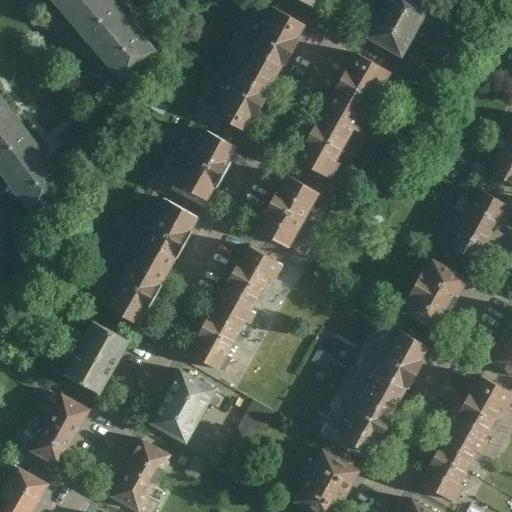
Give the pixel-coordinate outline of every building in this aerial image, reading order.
[(90,0),(47,0),(66,21),(90,0)] [(157,51),(112,0),(90,0),(66,21),(119,83),(157,51)] [(406,0),(388,0),(366,41),(393,56),(420,8),(406,0)] [(286,59),(305,24),(270,5),(251,41),(286,59)] [(267,95),(286,59),(251,41),(232,76),(267,95)] [(355,55),(334,91),(364,108),(384,72),(355,55)] [(248,130),(267,95),(232,76),(213,111),(248,130)] [(334,91),(314,127),(343,144),(364,108),(334,91)] [(0,178),(40,149),(0,94),(0,178)] [(314,127),(294,163),(323,179),(343,144),(314,127)] [(223,174),(237,147),(205,131),(191,159),(223,174)] [(511,184),(511,147),(504,143),(488,172),(511,184)] [(40,149),(0,178),(0,179),(27,216),(68,186),(40,149)] [(209,203),(223,174),(191,159),(177,187),(209,203)] [(299,222),(316,194),(289,178),(272,205),(299,222)] [(492,234),(508,204),(479,188),(462,217),(492,234)] [(177,253),(198,217),(163,197),(142,233),(177,253)] [(283,249),(299,222),(272,205),(255,232),(283,249)] [(475,263),(492,234),(462,217),(445,246),(475,263)] [(156,290),(177,253),(142,233),(121,270),(156,290)] [(258,303),(279,268),(247,249),(226,284),(258,303)] [(402,310),(435,330),(464,282),(431,262),(402,310)] [(136,326),(156,290),(121,270),(100,306),(136,326)] [(237,338),(258,303),(226,284),(205,318),(237,338)] [(217,372),(237,338),(205,318),(184,353),(217,372)] [(100,393),(128,341),(91,321),(63,373),(100,393)] [(511,323),(490,367),(511,378),(511,323)] [(411,384),(431,348),(397,330),(378,366),(411,384)] [(392,420),(411,384),(378,366),(359,403),(392,420)] [(188,440),(216,390),(179,370),(152,421),(188,440)] [(495,432),(511,399),(511,393),(478,376),(459,413),(495,432)] [(74,438),(90,410),(60,393),(44,422),(74,438)] [(372,456),(392,420),(359,403),(339,439),(372,456)] [(476,469),(495,432),(459,413),(439,451),(476,469)] [(59,467),(74,438),(44,422),(29,451),(59,467)] [(171,454),(142,439),(125,471),(153,486),(171,454)] [(300,511),(337,511),(360,470),(323,450),(291,507),(300,511)] [(456,507),(476,469),(439,451),(420,488),(456,507)] [(123,511),(139,511),(153,486),(125,471),(107,504),(123,511)] [(17,472),(0,502),(0,511),(36,511),(49,490),(17,472)] [(436,511),(413,499),(405,511),(436,511)]
